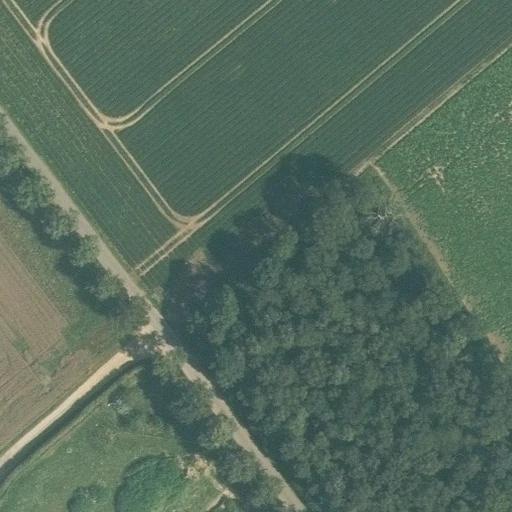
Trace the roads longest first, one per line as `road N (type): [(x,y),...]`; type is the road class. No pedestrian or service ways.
road 1 (unclassified): [(298,511),(0,119)]
road 2 (track): [(159,327),(0,463)]
